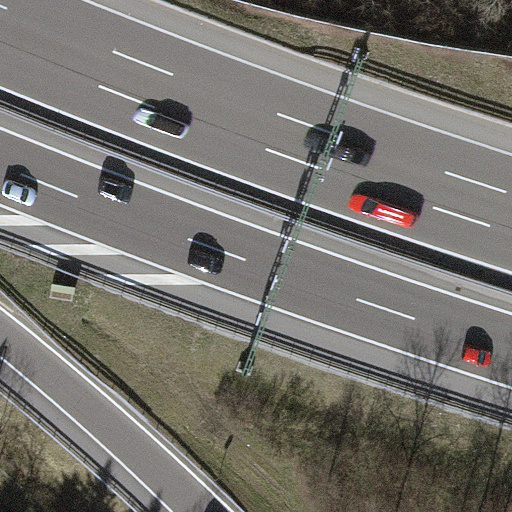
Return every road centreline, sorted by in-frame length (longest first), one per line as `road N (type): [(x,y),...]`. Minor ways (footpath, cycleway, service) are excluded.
road 1 (motorway): [(511,232),(258,146),(0,45)]
road 2 (motorway): [(0,165),(220,251),(511,350)]
road 3 (motorway): [(0,331),(203,511)]
